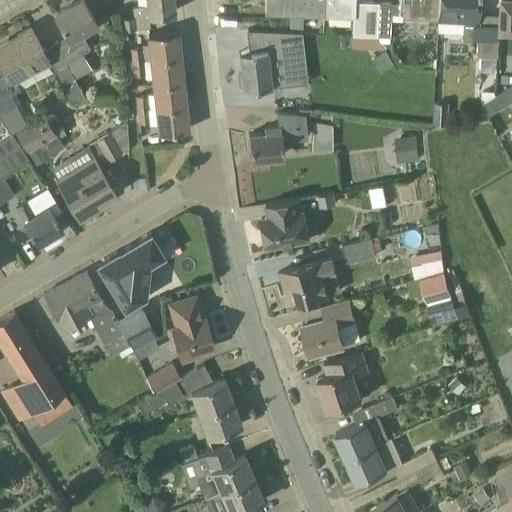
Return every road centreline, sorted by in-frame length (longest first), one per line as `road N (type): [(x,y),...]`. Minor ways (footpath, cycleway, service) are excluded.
road 1 (residential): [(317,511),(252,336),(215,184)]
road 2 (residential): [(0,299),(180,193),(215,184)]
road 3 (residential): [(215,184),(192,0)]
